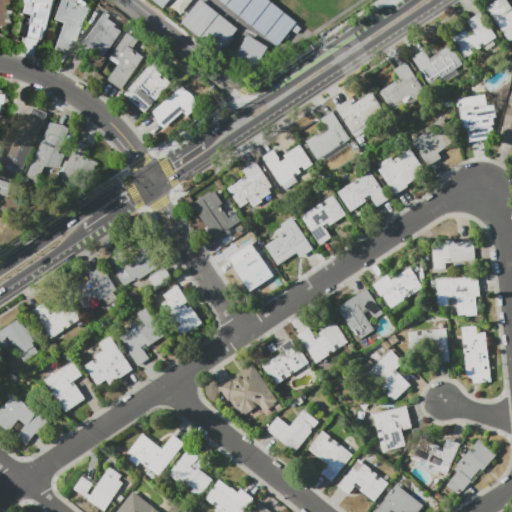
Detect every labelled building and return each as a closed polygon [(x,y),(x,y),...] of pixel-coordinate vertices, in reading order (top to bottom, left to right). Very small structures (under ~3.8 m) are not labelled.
[(0,0),(6,0),(8,5),(4,6),(6,12),(0,14),(3,22),(0,22),(0,0)] [(48,0),(40,40),(24,36),(29,15),(18,13),(21,0),(48,0)] [(69,55),(53,49),(63,23),(52,20),(59,0),(74,0),(72,5),(86,9),(69,55)] [(153,0),(170,0),(164,8),(153,0)] [(182,24),(199,0),(201,0),(218,13),(200,38),(182,24)] [(497,0),(505,0),(511,8),(511,40),(509,42),(487,7),(497,0)] [(103,10),(110,15),(107,18),(116,24),(115,26),(121,31),(103,56),(81,41),(103,10)] [(465,58),(452,39),(467,29),(470,35),(474,32),(467,21),(480,12),(497,37),(465,58)] [(202,37),(219,14),(239,29),(221,52),(202,37)] [(127,32),(139,40),(133,49),(144,57),(121,90),(107,80),(118,65),(109,59),(127,32)] [(257,68),(236,55),(249,35),(269,48),(257,68)] [(450,45),(463,64),(441,79),(439,77),(429,83),(413,58),(424,50),(430,59),(450,45)] [(160,73),(171,83),(144,112),(124,94),(155,59),(165,68),(160,73)] [(394,70),(406,62),(424,90),(392,112),(379,92),(400,78),(394,70)] [(188,116),(184,112),(165,127),(160,124),(153,112),(182,88),(193,95),(197,109),(188,116)] [(370,128),(356,138),(336,108),(349,100),(353,105),(371,92),(384,112),(367,124),(370,128)] [(458,98),(486,94),(488,105),(494,104),(497,124),(491,125),(493,138),(470,142),(468,128),(463,129),(458,98)] [(511,102),(511,137),(502,135),(510,102),(511,102)] [(34,108),(48,114),(22,170),(5,162),(19,131),(11,128),(17,114),(28,120),(34,108)] [(350,139),(318,161),(305,141),(316,134),(318,137),(328,130),(320,119),(331,111),(350,139)] [(441,158),(428,167),(412,142),(430,130),(428,128),(443,118),(457,140),(437,153),(441,158)] [(38,181),(27,176),(50,123),(64,125),(70,129),(59,154),(64,156),(58,168),(45,166),(38,181)] [(77,141),(88,146),(82,159),(86,160),(87,158),(98,163),(91,176),(82,172),(77,185),(60,178),(77,141)] [(314,164),(282,185),(264,157),(274,150),(279,157),(300,143),(314,164)] [(408,186),(395,195),(379,170),(410,149),(426,173),(407,185),(408,186)] [(243,171),(256,162),(272,186),(268,189),(271,193),(262,199),(264,201),(254,207),(248,198),(246,199),(248,202),(240,208),(227,188),(241,179),(245,185),(250,181),(243,171)] [(388,200),(378,207),(372,198),(351,212),(338,193),(370,172),(388,200)] [(0,179),(11,183),(7,196),(0,193),(0,179)] [(217,242),(192,204),(211,191),(232,222),(226,225),(231,232),(217,242)] [(326,229),(332,238),(320,246),(302,217),(334,196),(347,215),(326,229)] [(286,232),(281,225),(293,217),(314,250),(301,258),(294,247),(289,250),(292,256),(277,265),(265,246),(286,232)] [(446,269),(435,270),(432,243),(454,241),(454,243),(474,241),(475,260),(445,263),(446,269)] [(269,278),(249,291),(244,283),(247,281),(237,266),(233,269),(227,260),(231,257),(228,252),(241,243),(251,258),(254,256),(269,278)] [(146,248),(159,267),(137,282),(135,279),(124,287),(115,273),(116,272),(108,260),(119,253),(127,265),(141,255),(139,253),(146,248)] [(88,274),(101,265),(118,290),(86,311),(73,292),(92,280),(88,274)] [(391,308),(382,296),(381,296),(373,285),(386,276),(390,281),(410,267),(423,286),(391,308)] [(172,277),(156,287),(151,278),(166,268),(172,277)] [(478,315),(467,316),(467,314),(458,315),(457,299),(449,300),(449,306),(438,307),(436,280),(453,278),(453,277),(466,276),(467,279),(479,278),(480,298),(476,298),(478,315)] [(164,295),(178,285),(188,301),(185,303),(189,309),(192,307),(202,323),(183,336),(162,303),(167,300),(164,295)] [(374,329),(360,338),(353,329),(352,330),(337,308),(366,288),(383,313),(375,318),(369,310),(363,313),(374,329)] [(32,310),(43,303),(50,312),(71,298),(83,317),(51,339),(32,310)] [(137,313),(146,308),(165,336),(144,350),(149,358),(138,366),(119,338),(143,322),(137,313)] [(38,353),(24,362),(13,344),(0,352),(0,332),(20,319),(37,345),(34,346),(38,353)] [(297,335),(309,327),(315,336),(335,323),(348,342),(316,363),(297,335)] [(490,382),(474,383),(465,374),(466,373),(462,327),(476,326),(476,333),(486,332),(488,355),(483,356),(484,370),(490,369),(490,382)] [(450,362),(436,363),(435,352),(411,355),(408,332),(446,328),(450,362)] [(104,350),(100,343),(111,336),(133,369),(110,384),(107,379),(99,385),(88,369),(99,361),(96,355),(104,350)] [(309,363),(275,385),(263,366),(283,353),(279,347),(291,339),(298,351),(301,350),(309,363)] [(410,384),(394,401),(380,387),(380,386),(367,374),(391,350),(403,362),(395,370),(410,384)] [(72,361),(82,375),(73,381),(85,399),(66,412),(46,396),(52,392),(43,380),(72,361)] [(230,400),(229,402),(219,387),(228,382),(232,378),(234,381),(240,377),(239,374),(253,365),(278,401),(274,403),(276,405),(265,412),(260,406),(247,414),(240,413),(238,411),(237,411),(230,400)] [(31,402),(51,418),(37,435),(35,433),(26,445),(16,437),(25,425),(18,420),(8,432),(0,426),(0,409),(7,401),(9,402),(14,395),(28,406),(31,402)] [(373,415),(406,406),(412,428),(401,431),(406,447),(383,453),(373,415)] [(267,431),(278,417),(290,427),(303,410),(319,423),(295,453),(267,431)] [(331,481),(321,473),(328,464),(309,449),(323,431),(352,455),(331,481)] [(174,435),(185,443),(160,476),(129,451),(144,433),(163,448),(174,435)] [(448,439),(461,444),(448,475),(411,459),(416,449),(425,453),(430,442),(444,448),(448,439)] [(455,494),(446,487),(451,482),(450,481),(457,473),(454,469),(479,440),(496,456),(483,471),(480,469),(470,480),(471,481),(462,492),(459,490),(455,494)] [(213,480),(198,499),(168,474),(189,448),(207,462),(201,470),(213,480)] [(338,486),(352,468),(358,473),(364,465),(388,484),(374,502),(359,490),(362,487),(356,483),(354,485),(355,486),(349,495),(338,486)] [(109,467),(121,475),(118,480),(122,483),(104,511),(87,500),(88,499),(74,489),(82,477),(92,484),(86,493),(90,496),(109,467)] [(239,493),(242,489),(254,499),(243,511),(221,511),(222,511),(206,498),(220,480),(231,488),(232,487),(239,493)] [(373,511),(396,484),(423,505),(417,511),(373,511)] [(117,511),(134,491),(161,511),(117,511)] [(252,511),(260,502),(272,511),(252,511)]
